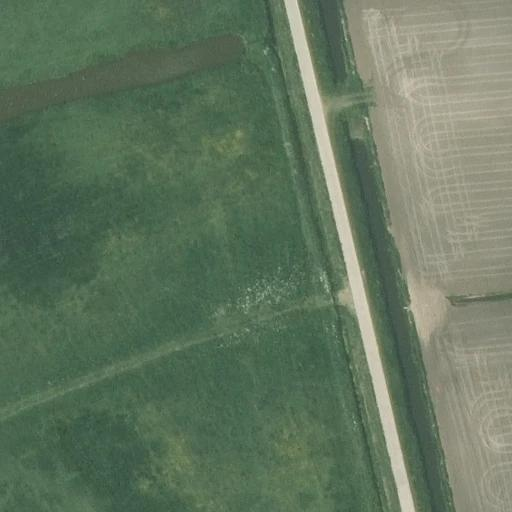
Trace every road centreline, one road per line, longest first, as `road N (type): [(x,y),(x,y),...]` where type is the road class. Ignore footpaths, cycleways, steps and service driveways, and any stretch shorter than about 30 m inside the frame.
road 1 (unclassified): [(409,511),(291,0)]
road 2 (track): [(58,391),(271,310),(359,293)]
road 3 (track): [(511,85),(316,108)]
